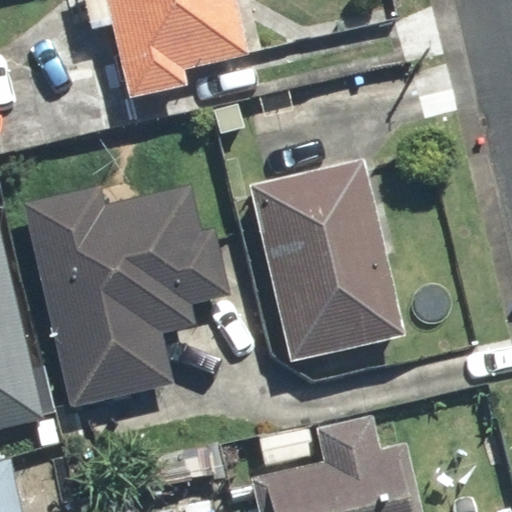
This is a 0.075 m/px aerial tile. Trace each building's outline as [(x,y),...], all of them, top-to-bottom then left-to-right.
[(110,0),(132,97),(193,83),(190,69),(253,55),(240,0),(110,0)] [(295,362),(412,336),(372,157),(254,184),(295,362)] [(196,306),(237,297),(220,225),(207,228),(197,183),(108,203),(103,181),(31,197),(79,407),(180,384),(169,336),(201,329),(196,306)] [(0,430),(48,420),(1,212),(0,211),(0,430)] [(426,511),(409,437),(386,443),(379,414),(318,428),(325,457),(258,473),(267,511),(426,511)] [(32,511),(19,454),(0,457),(0,511),(32,511)]
